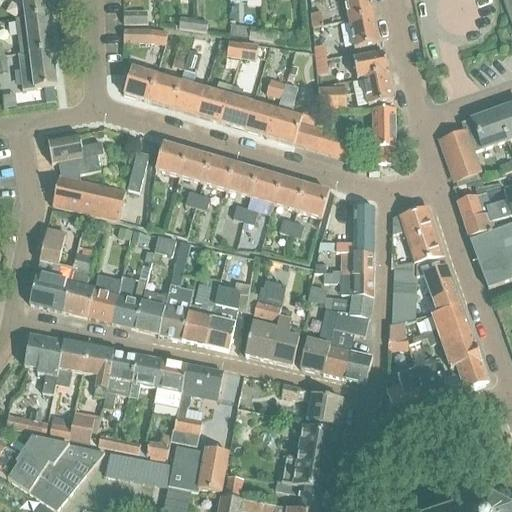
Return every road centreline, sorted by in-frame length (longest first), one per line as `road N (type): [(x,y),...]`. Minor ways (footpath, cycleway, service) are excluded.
road 1 (residential): [(371,402),(17,321)]
road 2 (residential): [(385,196),(97,113)]
road 3 (residential): [(17,321),(31,234),(17,125),(97,113)]
road 4 (residential): [(510,397),(433,179)]
road 5 (residential): [(371,402),(385,196)]
road 6 (residential): [(359,445),(510,397)]
road 7 (residential): [(424,124),(393,0)]
